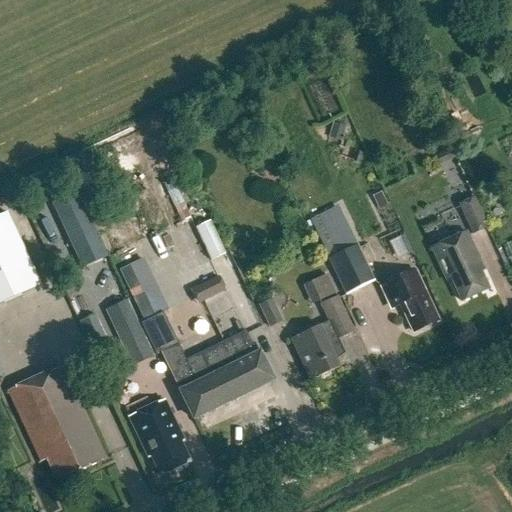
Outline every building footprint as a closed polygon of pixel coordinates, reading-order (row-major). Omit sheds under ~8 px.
[(347,136),(348,122),(336,121),(334,135),(347,136)] [(77,194),(53,205),(84,270),(107,259),(77,194)] [(374,197),(379,209),(387,206),(382,194),(374,197)] [(455,205),(469,233),(483,226),(469,197),(455,205)] [(345,201),(317,211),(333,254),(361,244),(345,201)] [(0,305),(40,287),(6,214),(0,216),(0,305)] [(210,222),(196,229),(212,262),(226,256),(210,222)] [(428,249),(444,281),(449,279),(460,301),(486,288),(477,271),(481,269),(462,232),(428,249)] [(330,260),(348,295),(378,280),(359,245),(330,260)] [(118,271),(144,323),(148,321),(156,318),(155,316),(144,293),(141,294),(128,266),(118,271)] [(326,273),(302,284),(310,303),(334,292),(326,273)] [(392,311),(401,307),(413,334),(438,323),(414,273),(381,288),(392,311)] [(207,283),(215,298),(226,292),(218,278),(207,283)] [(297,355),(310,383),(339,369),(335,361),(344,355),(337,341),(353,334),(337,299),(321,307),(329,323),(290,341),(297,355)] [(273,300),(260,307),(270,330),(284,324),(273,300)] [(152,358),(125,302),(104,312),(131,368),(152,358)] [(86,318),(96,342),(112,335),(102,311),(86,318)] [(148,321),(144,323),(140,325),(155,356),(160,354),(176,346),(177,346),(163,314),(156,318),(148,321)] [(179,393),(193,421),(272,382),(254,344),(251,346),(245,333),(185,362),(177,346),(176,346),(160,354),(175,384),(178,382),(183,391),(179,393)] [(0,394),(0,403),(9,423),(19,418),(40,464),(46,461),(56,483),(105,461),(61,367),(0,394)] [(106,375),(111,387),(123,381),(118,369),(106,375)] [(150,458),(160,477),(189,464),(180,444),(183,443),(164,402),(128,418),(147,459),(150,458)]
